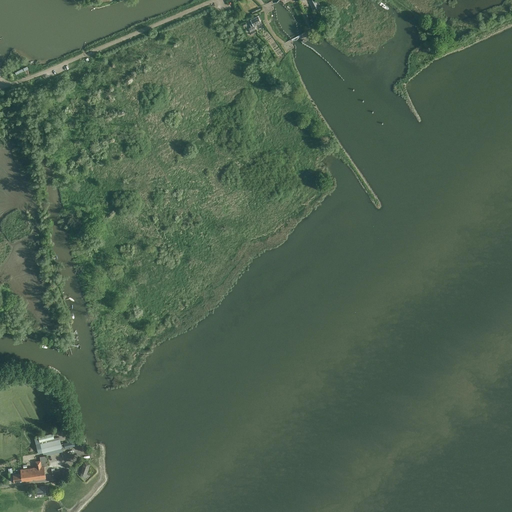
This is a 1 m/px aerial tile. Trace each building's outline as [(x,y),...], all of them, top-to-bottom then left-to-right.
[(249,28),(250,32),(256,29),(254,26),(261,22),(258,16),(250,20),(248,21),(251,27),(249,28)] [(8,378),(0,381),(0,389),(0,390),(7,387),(5,383),(10,381),(9,381),(12,380),(10,377),(8,378)] [(41,435),(38,436),(40,442),(54,438),(53,433),(45,435),(41,436),(41,435)] [(61,440),(36,445),(38,454),(44,453),(45,456),(59,453),(59,452),(61,452),(63,451),(62,449),(63,448),(61,440)] [(14,482),(46,478),(45,466),(47,466),(46,456),(40,457),(40,461),(36,461),(36,467),(21,469),(21,473),(13,474),(14,482)] [(84,466),(82,472),(82,473),(81,476),(81,477),(84,478),(85,477),(86,474),(87,474),(89,468),(90,465),(85,463),(84,466)]
